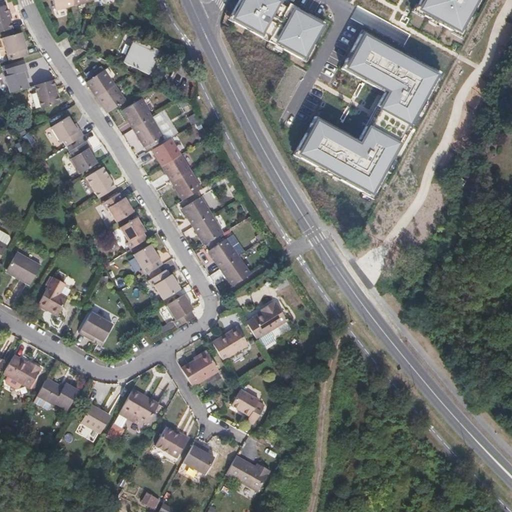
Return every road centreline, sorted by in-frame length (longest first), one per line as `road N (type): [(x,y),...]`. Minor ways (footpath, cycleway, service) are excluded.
road 1 (primary): [(487,451),(349,286),(220,66)]
road 2 (residential): [(27,0),(39,32),(207,294),(206,322),(161,350)]
road 3 (residential): [(161,350),(122,372),(97,371),(0,316)]
road 4 (residential): [(161,350),(204,420),(242,438)]
